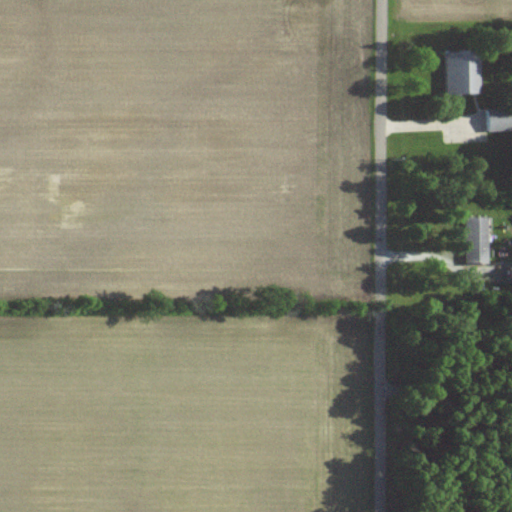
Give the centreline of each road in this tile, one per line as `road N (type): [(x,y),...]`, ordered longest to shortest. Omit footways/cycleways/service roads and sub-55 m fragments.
road 1 (residential): [(379,511),(381,0)]
road 2 (residential): [(381,265),(511,238)]
